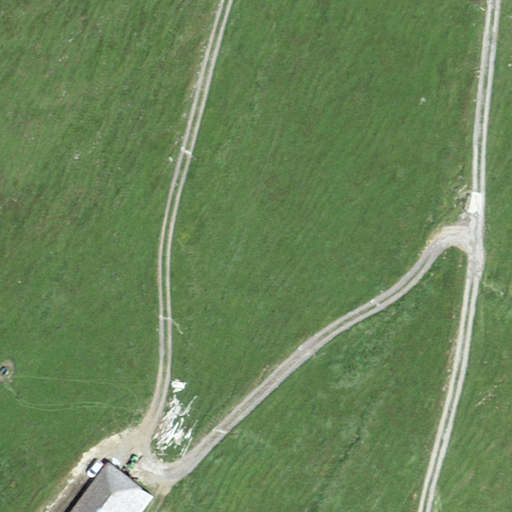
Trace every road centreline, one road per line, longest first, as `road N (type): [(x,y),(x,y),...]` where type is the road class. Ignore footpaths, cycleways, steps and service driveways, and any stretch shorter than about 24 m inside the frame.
road 1 (track): [(478,246),(460,228),(442,236),(417,276),(317,339),(189,462),(161,468),(149,450),(166,386),(167,228),(230,0)]
road 2 (track): [(427,511),(459,414),(497,0)]
